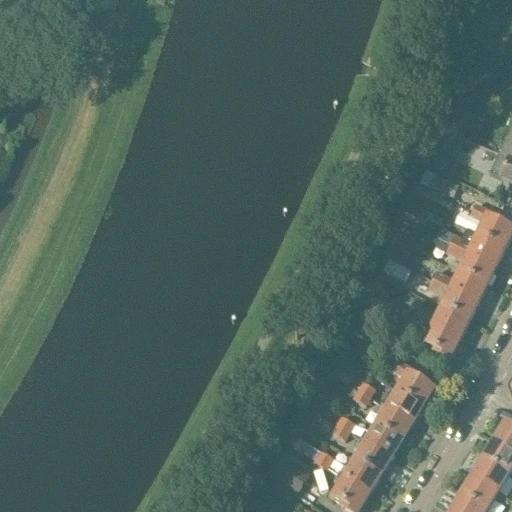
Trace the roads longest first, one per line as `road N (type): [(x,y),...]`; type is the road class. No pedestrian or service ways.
road 1 (track): [(0,362),(46,287),(106,142),(147,0)]
road 2 (residential): [(511,339),(412,511)]
